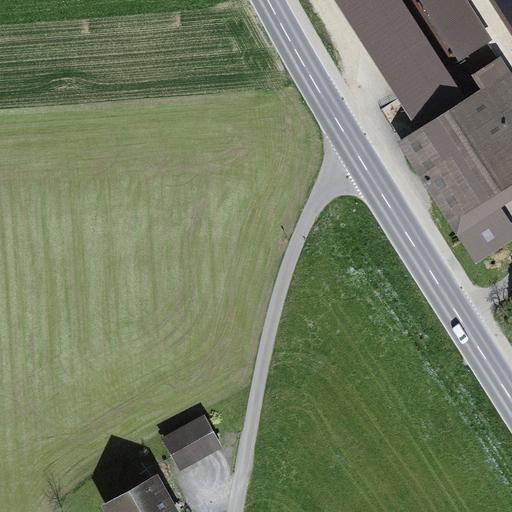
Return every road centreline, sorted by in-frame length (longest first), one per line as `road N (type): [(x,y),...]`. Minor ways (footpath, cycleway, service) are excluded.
road 1 (unclassified): [(353,147),(317,199),(287,270),(237,511)]
road 2 (secondary): [(511,402),(353,147)]
road 3 (secondary): [(353,147),(269,0)]
